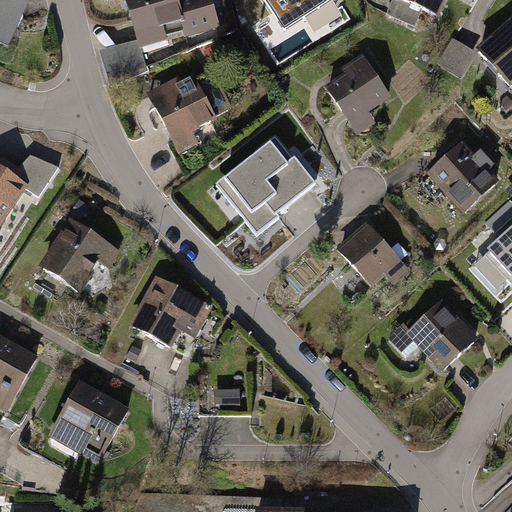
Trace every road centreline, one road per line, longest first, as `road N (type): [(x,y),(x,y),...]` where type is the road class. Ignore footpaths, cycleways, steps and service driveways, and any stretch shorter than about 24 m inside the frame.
road 1 (residential): [(90,105),(121,172),(273,335),(432,488)]
road 2 (residential): [(511,386),(432,488)]
